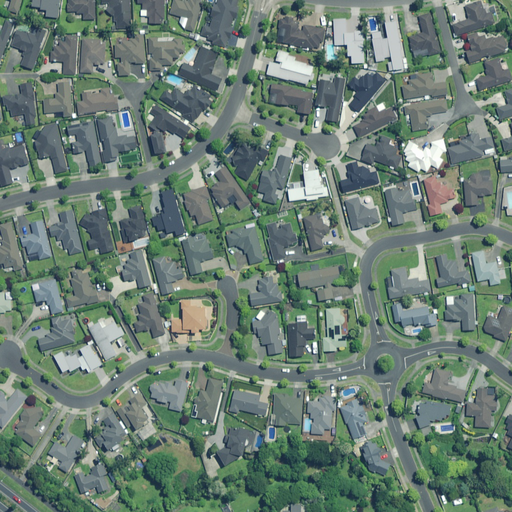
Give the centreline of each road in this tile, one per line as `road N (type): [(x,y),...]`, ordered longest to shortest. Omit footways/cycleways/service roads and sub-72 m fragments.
road 1 (residential): [(232,109),(195,154),(171,169),(0,206)]
road 2 (residential): [(225,360),(149,360),(87,401),(58,395),(5,353)]
road 3 (residential): [(381,345),(366,285),(371,252),(468,229),(511,238)]
road 4 (residential): [(371,368),(289,375),(225,360)]
road 5 (residential): [(389,376),(386,415),(423,511)]
road 6 (residential): [(511,377),(458,347),(400,360)]
